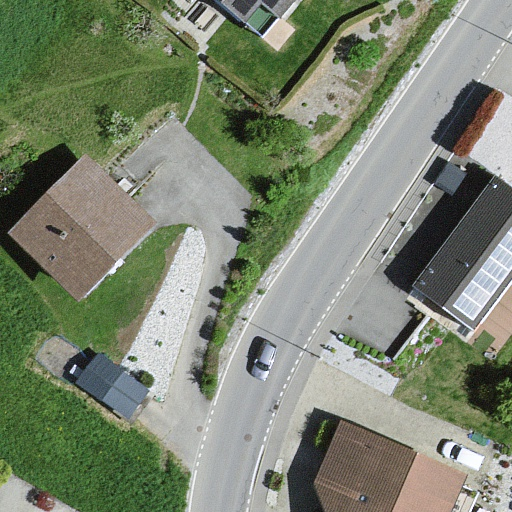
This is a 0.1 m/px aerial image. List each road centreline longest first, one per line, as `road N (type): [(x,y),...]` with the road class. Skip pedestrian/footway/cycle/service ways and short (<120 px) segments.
road 1 (tertiary): [(219,511),(249,387),(298,296),(505,0)]
road 2 (unknown): [(237,434),(220,438),(211,422),(234,257),(225,216),(159,145)]
